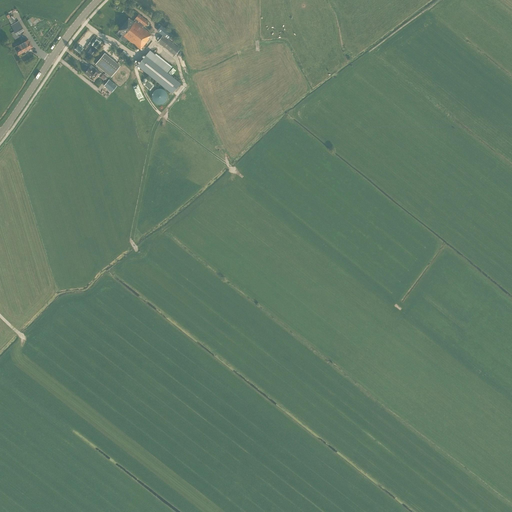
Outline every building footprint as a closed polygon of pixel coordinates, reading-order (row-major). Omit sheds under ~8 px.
[(143,28),(144,26),(145,26),(148,22),(139,14),(136,19),(133,22),(129,18),(119,31),(122,33),(121,34),(141,50),(149,39),(148,38),(151,35),(143,28)] [(12,26),(17,35),(24,31),(19,22),(12,26)] [(173,35),(162,26),(158,31),(169,40),(173,35)] [(163,36),(158,42),(175,56),(180,50),(163,36)] [(18,55),(33,47),(29,40),(17,46),(18,48),(15,50),(18,55)] [(138,65),(173,93),(175,91),(177,92),(180,88),(178,86),(180,84),(168,73),(172,68),(150,51),(149,53),(138,65)] [(120,65),(105,53),(96,64),(111,77),(120,65)] [(101,73),(96,69),(94,72),(89,68),(85,73),(91,78),(91,79),(94,81),(101,73)] [(148,86),(151,83),(144,76),(141,79),(148,86)] [(104,86),(112,92),(117,86),(109,80),(104,86)] [(151,95),(151,96),(151,97),(151,98),(151,99),(152,99),(152,100),(153,101),(153,102),(154,102),(154,103),(155,103),(157,104),(158,104),(159,104),(160,104),(161,104),(162,103),(163,103),(164,103),(164,102),(165,102),(165,101),(166,100),(167,99),(167,98),(167,97),(167,96),(167,95),(167,94),(167,93),(166,93),(166,92),(165,91),(165,90),(164,90),(163,90),(163,89),(162,89),(161,88),(160,88),(159,88),(158,88),(157,88),(156,89),(155,89),(155,90),(154,90),(153,90),(153,91),(152,92),(152,93),(151,94),(151,95)]
